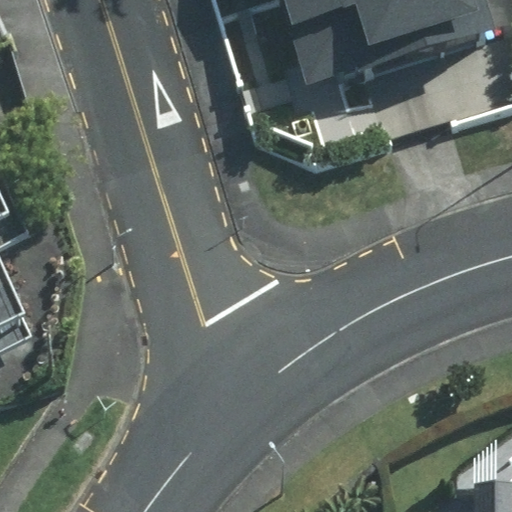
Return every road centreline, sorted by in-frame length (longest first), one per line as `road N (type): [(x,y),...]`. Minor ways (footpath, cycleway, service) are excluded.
road 1 (residential): [(235,396),(102,0)]
road 2 (residential): [(235,396),(339,330),(511,260)]
road 3 (residential): [(144,511),(235,396)]
